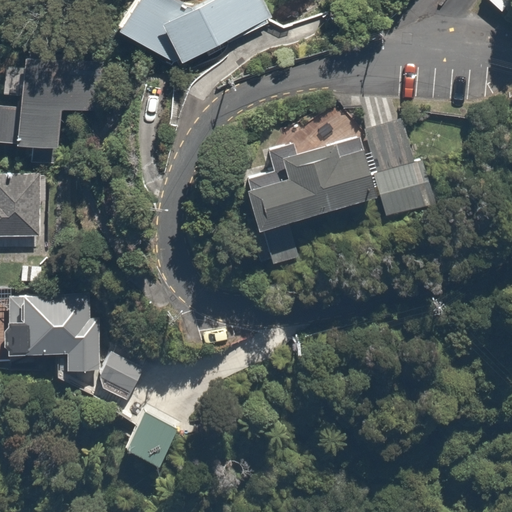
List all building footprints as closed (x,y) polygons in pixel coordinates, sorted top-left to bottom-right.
[(189,0),(175,8),(158,0),(127,0),(110,31),(175,68),(265,17),(254,0),(189,0)] [(77,48),(19,43),(10,147),(68,152),(77,48)] [(400,117),(361,125),(380,214),(419,205),(400,117)] [(253,231),(369,194),(351,137),(311,150),(308,140),(270,152),(275,169),(237,181),(253,231)] [(48,173),(0,171),(0,237),(45,239),(48,173)] [(0,287),(0,360),(59,359),(59,374),(95,373),(93,299),(24,301),(23,287),(0,287)] [(185,413),(149,392),(117,448),(153,468),(185,413)]
